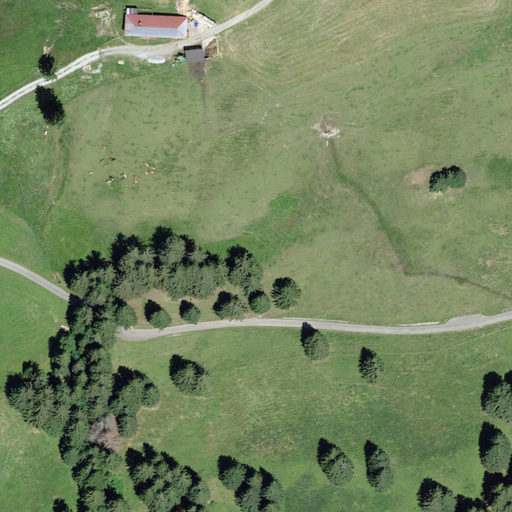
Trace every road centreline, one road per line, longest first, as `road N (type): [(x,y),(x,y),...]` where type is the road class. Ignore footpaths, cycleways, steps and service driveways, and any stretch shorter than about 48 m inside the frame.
road 1 (unclassified): [(511,314),(409,331),(247,321),(126,334),(0,262)]
road 2 (track): [(0,106),(108,47),(171,47),(268,0)]
